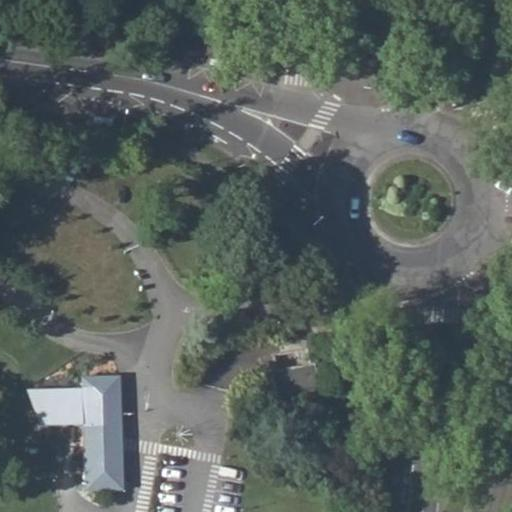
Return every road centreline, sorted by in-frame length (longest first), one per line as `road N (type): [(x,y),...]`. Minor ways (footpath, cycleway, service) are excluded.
road 1 (tertiary): [(0,60),(191,94)]
road 2 (tertiary): [(191,94),(263,139),(335,207)]
road 3 (secondary): [(473,0),(441,93),(412,127)]
road 4 (secondary): [(421,390),(435,366),(456,270)]
road 5 (secondary): [(421,390),(410,511)]
